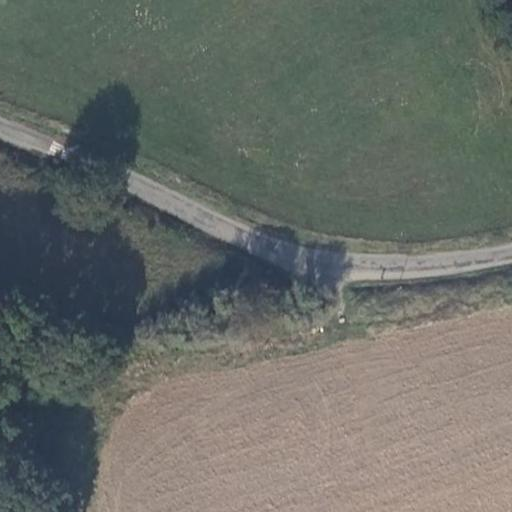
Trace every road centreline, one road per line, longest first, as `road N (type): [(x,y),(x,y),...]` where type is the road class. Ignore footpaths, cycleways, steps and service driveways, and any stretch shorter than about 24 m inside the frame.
road 1 (unclassified): [(511,254),(381,268),(289,254),(0,126)]
road 2 (track): [(350,355),(391,398),(428,511)]
road 3 (track): [(350,355),(467,320),(511,317)]
